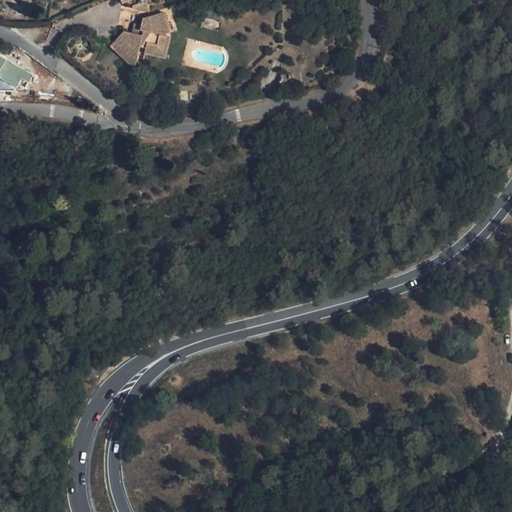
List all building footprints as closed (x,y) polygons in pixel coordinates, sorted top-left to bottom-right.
[(161,13),(155,15),(163,35),(167,34),(161,13)] [(163,35),(155,15),(142,20),(140,27),(137,37),(131,35),(122,33),(109,47),(124,62),(135,65),(141,43),(147,45),(160,48),(164,37),(163,35)] [(137,37),(140,27),(133,26),(131,35),(137,37)] [(167,39),(164,37),(160,48),(147,45),(145,51),(163,55),(167,39)] [(0,90),(11,97),(21,77),(29,81),(33,73),(0,55),(0,90)] [(135,65),(124,62),(134,71),(135,65)] [(155,163),(158,163),(160,162),(162,160),(163,157),(164,154),(163,152),(162,150),(160,148),(158,147),(155,146),(152,147),(149,148),(148,151),(147,153),(147,156),(148,159),(149,161),(152,163),(155,163)]
